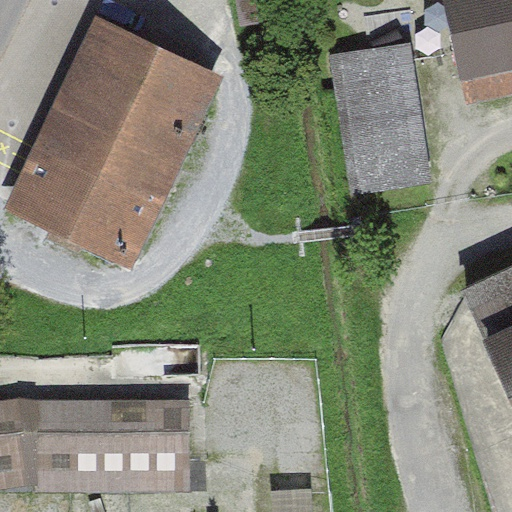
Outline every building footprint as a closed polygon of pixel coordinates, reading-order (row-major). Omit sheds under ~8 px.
[(511,0),(443,0),(466,107),(511,97),(511,0)] [(226,76),(98,18),(5,221),(133,279),(226,76)] [(413,41),(326,55),(349,203),(436,190),(413,41)] [(511,272),(466,294),(511,389),(511,272)] [(19,398),(0,401),(0,477),(29,473),(19,398)] [(193,402),(39,402),(39,494),(193,494),(193,402)]
